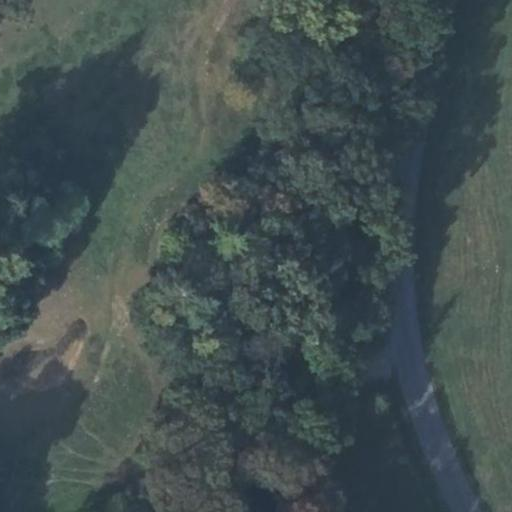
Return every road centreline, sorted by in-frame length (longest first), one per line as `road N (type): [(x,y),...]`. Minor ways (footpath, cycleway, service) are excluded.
road 1 (secondary): [(437,0),(406,128),(398,272),(407,358),(466,511)]
road 2 (track): [(407,358),(362,370),(316,400),(316,470),(335,511)]
